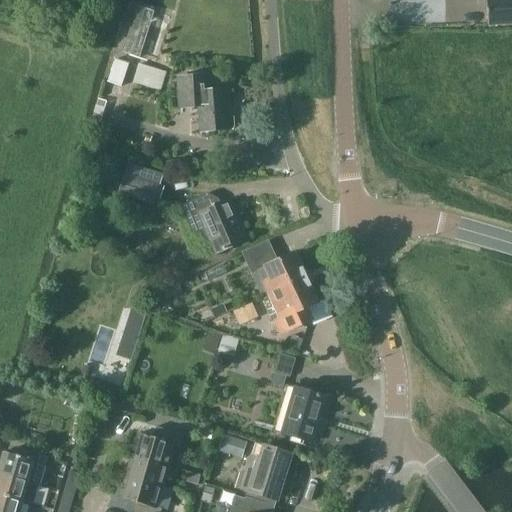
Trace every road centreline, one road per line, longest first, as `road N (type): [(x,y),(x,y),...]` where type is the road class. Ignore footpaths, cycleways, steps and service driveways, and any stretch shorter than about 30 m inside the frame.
road 1 (residential): [(357,223),(326,216),(297,175),(281,122),(270,0)]
road 2 (tertiary): [(396,442),(390,340),(357,223)]
road 3 (track): [(341,12),(361,27),(377,139),(398,161),(449,182)]
road 4 (tertiary): [(357,223),(340,0)]
road 5 (tertiary): [(511,245),(424,222),(357,223)]
